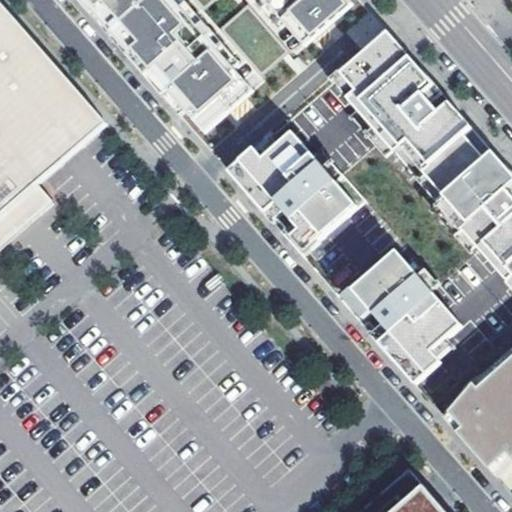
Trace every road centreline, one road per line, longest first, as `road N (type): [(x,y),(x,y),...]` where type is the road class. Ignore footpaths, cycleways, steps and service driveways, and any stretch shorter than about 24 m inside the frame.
road 1 (residential): [(490,511),(37,0)]
road 2 (tertiary): [(430,0),(511,92)]
